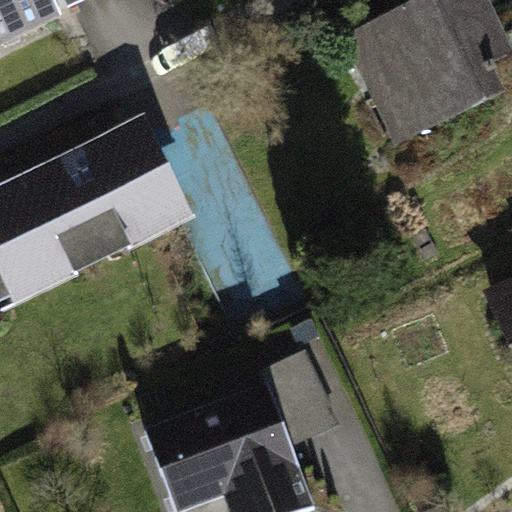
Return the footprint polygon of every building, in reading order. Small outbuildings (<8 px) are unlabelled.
[(43,0),(0,0),(0,40),(52,16),(43,0)] [(480,0),(428,0),(368,29),(396,87),(378,95),(400,141),(498,94),(489,74),(496,71),(493,64),(486,67),(482,59),(478,52),(501,41),(480,0)] [(136,133),(0,198),(0,272),(12,296),(176,217),(136,133)] [(511,289),(494,298),(511,336),(511,289)] [(265,386),(145,431),(175,511),(183,511),(223,498),(229,511),(309,511),(315,510),(291,448),(272,397),(315,378),(303,355),(261,375),(265,386)] [(315,378),(272,397),(291,448),(333,428),(315,378)]
